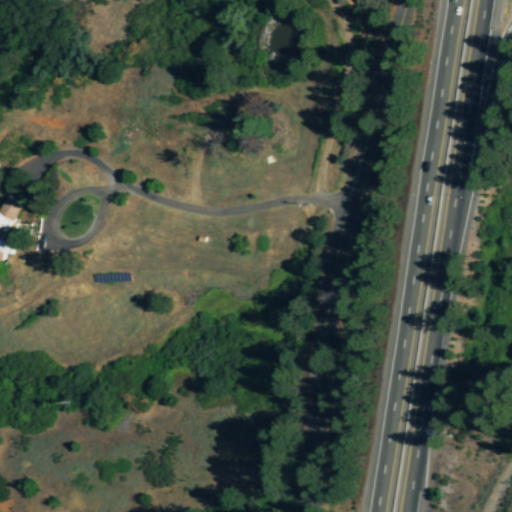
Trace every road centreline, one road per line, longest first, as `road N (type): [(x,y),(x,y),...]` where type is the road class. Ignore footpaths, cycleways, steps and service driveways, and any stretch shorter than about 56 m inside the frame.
road 1 (tertiary): [(306,511),(327,283),(402,0)]
road 2 (motorway): [(404,511),(482,0)]
road 3 (motorway): [(452,0),(374,511)]
road 4 (motorway): [(451,208),(467,181),(511,19)]
